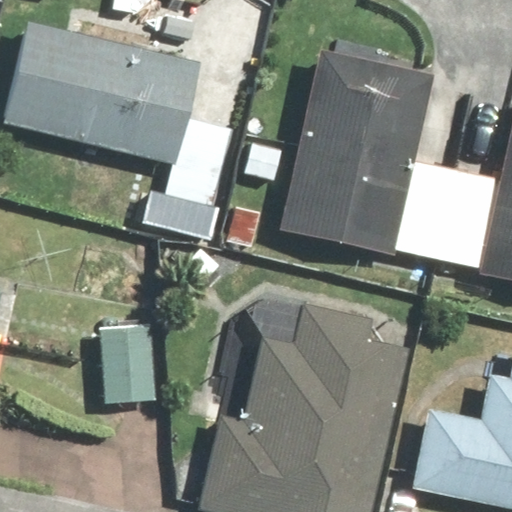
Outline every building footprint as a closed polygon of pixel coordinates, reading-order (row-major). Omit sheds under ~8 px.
[(9,118),(167,162),(157,198),(221,216),(246,127),(195,112),(207,69),(36,22),(9,118)] [(421,154),(440,73),(325,47),(282,231),(511,283),(511,164),(510,174),(421,154)] [(221,421),(199,511),(203,511),(381,511),(425,335),(306,305),(296,347),(275,342),(254,429),(221,421)] [(158,327),(106,330),(110,403),(162,400),(158,327)] [(484,421),(427,415),(418,503),(511,511),(511,347),(491,345),(484,421)]
